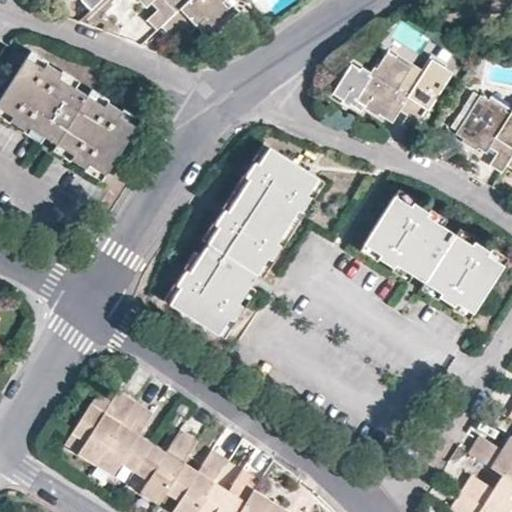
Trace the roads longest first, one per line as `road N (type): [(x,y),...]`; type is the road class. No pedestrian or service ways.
road 1 (residential): [(365,511),(87,297)]
road 2 (residential): [(511,218),(267,95),(226,89)]
road 3 (residential): [(226,89),(87,297)]
road 4 (residential): [(226,89),(189,84),(0,7)]
road 5 (residential): [(511,327),(421,472),(385,511)]
road 6 (residential): [(87,297),(0,437)]
road 7 (residential): [(348,0),(226,89)]
